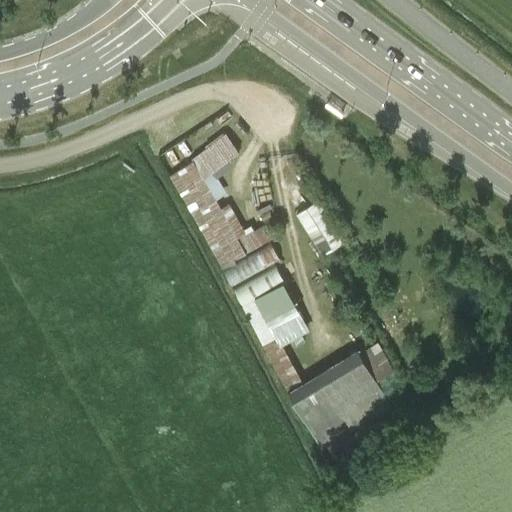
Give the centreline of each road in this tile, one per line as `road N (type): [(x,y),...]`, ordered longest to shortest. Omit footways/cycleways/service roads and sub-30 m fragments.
road 1 (primary): [(244,0),(511,192)]
road 2 (primary): [(511,145),(313,0)]
road 3 (primary): [(0,98),(102,57),(178,0)]
road 4 (primary): [(108,0),(87,18),(0,54)]
